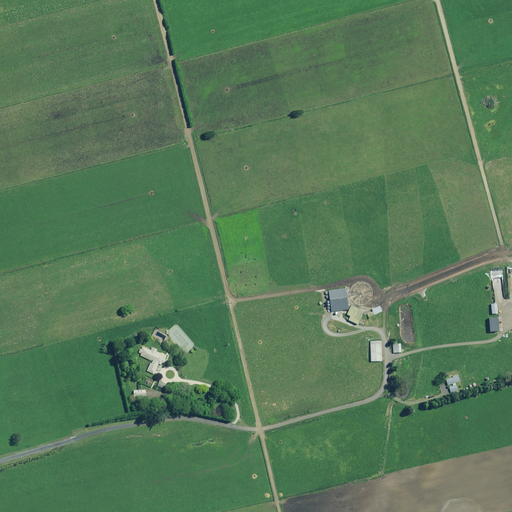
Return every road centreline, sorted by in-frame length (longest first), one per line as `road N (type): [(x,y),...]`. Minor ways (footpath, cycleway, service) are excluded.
road 1 (track): [(511,253),(386,303),(384,380),(367,399),(259,429),(173,411),(0,461)]
road 2 (track): [(157,0),(279,511)]
road 3 (track): [(504,255),(437,0)]
